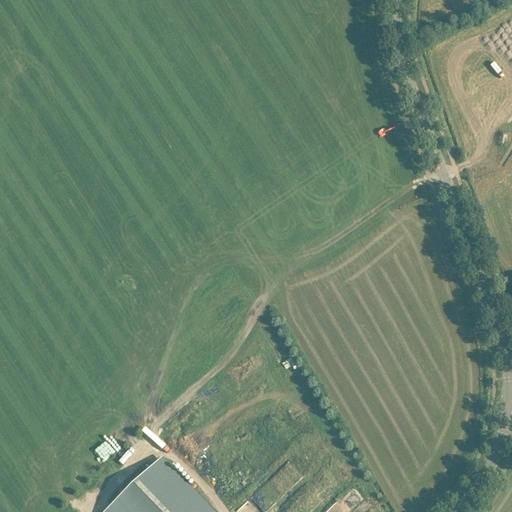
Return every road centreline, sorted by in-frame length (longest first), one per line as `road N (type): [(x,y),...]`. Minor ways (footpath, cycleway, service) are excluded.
road 1 (tertiary): [(507,403),(504,348),(404,68),(396,0)]
road 2 (tertiary): [(458,511),(493,458),(507,403)]
